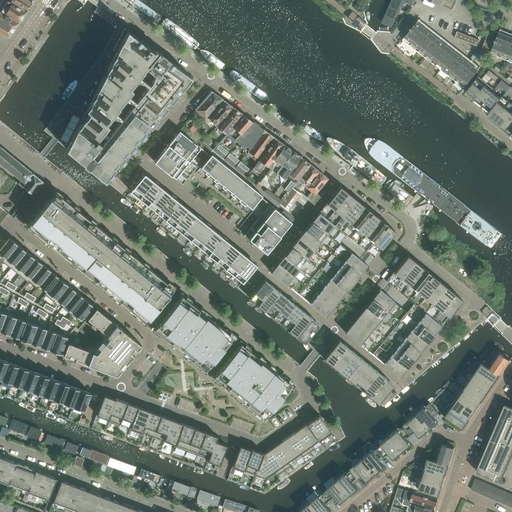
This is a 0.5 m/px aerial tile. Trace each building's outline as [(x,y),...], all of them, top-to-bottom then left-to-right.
[(9,3),(4,0),(1,0),(0,2),(0,11),(18,23),(26,11),(11,1),(9,3)] [(32,2),(27,0),(11,0),(10,1),(11,1),(26,11),(32,2)] [(403,0),(393,0),(381,26),(390,29),(403,0)] [(18,23),(0,11),(0,31),(8,37),(18,23)] [(416,22),(403,39),(410,45),(417,51),(425,57),(433,63),(440,69),(448,75),(455,81),(464,87),(471,78),(480,67),(475,63),(472,60),(469,63),(462,57),(454,51),(446,45),(439,39),(431,33),(424,28),(416,22)] [(151,50),(127,30),(81,118),(73,114),(61,139),(69,143),(66,149),(72,154),(106,182),(177,94),(182,89),(191,77),(157,52),(156,53),(151,50)] [(477,46),(479,40),(457,31),(454,37),(477,46)] [(497,37),(490,53),(499,57),(508,60),(511,61),(511,37),(508,36),(498,32),(497,37)] [(494,36),(488,33),(480,52),(487,54),(494,36)] [(231,67),(226,75),(266,104),(271,96),(231,67)] [(478,76),(465,92),(473,99),(487,83),(478,76)] [(506,91),(509,87),(510,87),(502,80),(498,85),(506,92),(507,91),(506,91)] [(487,83),(473,99),(481,105),(493,91),(494,89),(487,83)] [(222,99),(211,91),(195,110),(205,118),(222,99)] [(493,91),(481,105),(489,111),(489,112),(497,102),(498,103),(501,98),(493,91)] [(218,125),(234,108),(223,100),(223,101),(207,119),(216,127),(217,127),(218,125)] [(489,111),(486,115),(494,121),(505,108),(498,103),(497,102),(489,112),(489,111)] [(302,119),(280,103),(274,110),(297,127),(302,119)] [(217,127),(225,134),(225,133),(226,134),(243,116),(241,114),(242,114),(234,108),(218,125),(217,127)] [(511,114),(505,108),(494,121),(502,127),(511,115),(511,114)] [(235,140),(251,121),(243,115),(243,116),(226,134),(225,136),(226,136),(233,143),(235,140)] [(511,115),(502,127),(510,134),(511,131),(511,115)] [(252,122),(251,121),(235,140),(248,151),(263,130),(262,129),(252,122)] [(183,126),(181,128),(191,136),(193,134),(183,126)] [(181,128),(179,130),(189,138),(191,136),(181,128)] [(197,129),(190,138),(195,142),(198,139),(202,134),(200,132),(197,130),(197,129)] [(195,155),(201,149),(189,138),(179,130),(173,137),(195,155)] [(273,137),(263,130),(248,151),(257,158),(273,137)] [(388,176),(329,133),(320,144),(380,188),(388,176)] [(190,162),(195,155),(173,137),(168,144),(190,162)] [(263,174),(264,175),(267,171),(270,167),(268,166),(283,145),(275,138),(253,168),(259,172),(263,174)] [(183,171),(190,162),(168,144),(161,153),(183,171)] [(300,157),(283,145),(268,166),(270,167),(267,171),(264,175),(263,174),(258,182),(265,187),(263,191),(273,200),(280,204),(284,198),(286,196),(277,189),(300,157)] [(42,182),(0,147),(0,163),(20,180),(17,183),(22,187),(23,187),(32,194),(42,182)] [(176,179),(183,171),(161,153),(154,161),(176,179)] [(211,154),(200,167),(206,172),(205,173),(206,175),(218,160),(211,154)] [(300,157),(277,189),(286,196),(288,193),(292,187),(297,181),(296,181),(309,164),(300,157)] [(218,160),(206,175),(208,176),(209,174),(214,178),(213,180),(215,182),(227,167),(218,160)] [(310,164),(293,186),(296,189),(301,183),(311,191),(306,197),(310,200),(327,178),(310,164)] [(227,167),(215,182),(216,183),(218,181),(223,185),(221,187),(223,188),(235,173),(227,167)] [(144,173),(130,191),(139,198),(153,181),(144,173)] [(235,173),(223,188),(225,190),(226,188),(231,192),(230,194),(231,195),(244,180),(235,173)] [(244,180),(231,195),(233,197),(235,195),(239,199),(238,201),(241,203),(253,188),(244,180)] [(153,181),(139,198),(147,205),(162,188),(153,181)] [(265,187),(258,182),(255,185),(263,191),(265,187)] [(326,203),(334,210),(348,193),(340,186),(326,203)] [(300,193),(292,187),(288,193),(296,199),(300,193)] [(170,194),(162,188),(147,205),(156,212),(170,194)] [(253,188),(241,203),(244,206),(246,204),(251,208),(262,195),(253,188)] [(159,359),(170,368),(177,374),(198,391),(200,392),(204,395),(256,438),(275,428),(305,391),(299,383),(308,372),(307,371),(300,366),(110,211),(83,189),(80,213),(81,214),(75,222),(66,215),(33,256),(144,347),(159,358),(159,359)] [(296,199),(288,193),(286,196),(284,198),(292,205),(296,199)] [(348,193),(334,210),(342,216),(356,199),(348,193)] [(170,194),(156,212),(165,219),(179,201),(170,194)] [(292,205),(284,198),(280,204),(288,210),(292,205)] [(356,199),(342,216),(350,222),(363,205),(360,202),(357,200),(356,199)] [(187,209),(179,201),(165,219),(165,220),(165,221),(172,226),(172,225),(173,226),(187,209)] [(269,204),(263,211),(286,229),(294,219),(283,211),(281,213),(269,204)] [(363,205),(350,222),(357,229),(371,212),(367,208),(363,205)] [(187,209),(173,226),(182,233),(196,216),(187,209)] [(263,211),(258,218),(280,236),(286,229),(263,211)] [(325,231),(331,223),(319,212),(312,221),(325,231)] [(371,212),(357,229),(365,235),(379,218),(371,212)] [(205,222),(196,216),(182,233),(190,240),(205,222)] [(258,218),(251,226),(273,244),(280,236),(258,218)] [(379,218),(365,235),(373,242),(387,225),(379,218)] [(318,240),(325,231),(312,221),(305,229),(318,240)] [(213,229),(205,222),(190,240),(199,247),(213,229)] [(387,225),(373,242),(378,246),(377,246),(379,248),(380,247),(381,248),(395,231),(387,225)] [(251,226),(244,235),(266,253),(273,244),(251,226)] [(213,229),(199,247),(207,254),(222,236),(213,229)] [(311,248),(318,240),(305,229),(298,238),(311,248)] [(0,259),(2,262),(17,243),(8,236),(5,240),(0,246),(0,259)] [(222,236),(207,254),(216,261),(230,243),(222,236)] [(304,257),(311,248),(298,238),(291,246),(304,257)] [(11,268),(25,250),(17,243),(2,262),(11,268)] [(230,243),(216,261),(225,268),(239,250),(230,243)] [(297,265),(304,257),(291,246),(284,255),(297,265)] [(368,251),(372,255),(374,256),(373,257),(374,257),(379,251),(372,246),(368,251)] [(19,276),(34,257),(25,250),(11,268),(19,276)] [(239,250),(225,268),(226,269),(225,269),(232,275),(232,274),(233,275),(248,257),(239,250)] [(290,274),(297,265),(284,255),(277,263),(290,274)] [(360,274),(367,266),(354,255),(347,264),(360,274)] [(407,255),(393,272),(394,273),(394,274),(396,275),(396,274),(401,278),(415,261),(407,255)] [(28,281),(42,264),(34,257),(19,276),(27,282),(28,281)] [(248,257),(233,275),(242,282),(256,265),(252,261),(248,257)] [(423,267),(415,261),(401,278),(409,285),(423,267)] [(277,263),(270,272),(283,282),(290,274),(277,263)] [(36,288),(39,285),(51,271),(42,264),(28,281),(36,288)] [(353,283),(360,274),(347,264),(340,272),(353,283)] [(423,267),(409,285),(417,291),(431,274),(423,267)] [(47,291),(58,277),(51,271),(39,285),(46,291),(47,291)] [(353,283),(340,272),(333,281),(346,291),(353,283)] [(431,274),(417,291),(424,297),(438,280),(431,274)] [(54,302),(56,299),(68,285),(58,277),(47,291),(44,294),(54,302)] [(264,280),(251,295),(249,298),(257,305),(272,286),(264,280)] [(438,280),(424,297),(432,304),(446,287),(438,280)] [(339,300),(346,291),(333,281),(326,289),(339,300)] [(64,306),(76,291),(68,285),(56,299),(64,306)] [(280,293),(272,286),(257,305),(265,311),(280,293)] [(446,287),(432,304),(440,310),(454,293),(446,287)] [(332,308),(339,300),(326,289),(319,298),(332,308)] [(379,289),(372,298),(385,308),(392,300),(379,289)] [(70,314),(84,298),(76,291),(64,306),(62,307),(70,314)] [(288,299),(280,293),(265,311),(273,317),(288,299)] [(454,293),(440,310),(448,316),(462,299),(454,293)] [(80,321),(93,305),(84,298),(70,314),(80,321)] [(312,306),(325,316),(332,308),(319,298),(312,306)] [(372,298),(365,306),(378,317),(385,308),(372,298)] [(296,305),(291,302),(288,299),(273,317),(280,324),(296,305)] [(303,311),(296,305),(280,324),(288,330),(303,311)] [(365,306),(358,315),(371,325),(378,317),(365,306)] [(116,375),(141,344),(96,307),(87,318),(107,334),(104,337),(100,341),(97,345),(100,348),(96,353),(68,342),(63,355),(116,375)] [(0,331),(10,335),(17,314),(7,310),(0,329),(0,331)] [(311,318),(303,311),(288,330),(296,336),(311,318)] [(19,338),(27,318),(17,314),(10,335),(19,338)] [(358,315),(351,323),(364,334),(371,325),(358,315)] [(428,315),(421,324),(434,334),(441,326),(428,315)] [(30,343),(38,322),(27,318),(19,338),(30,343)] [(319,324),(311,318),(296,336),(304,343),(319,324)] [(40,346),(47,329),(47,326),(38,323),(30,343),(40,346)] [(351,323),(344,332),(357,342),(364,334),(351,323)] [(421,324),(414,332),(427,343),(434,334),(421,324)] [(50,350),(56,332),(55,332),(47,329),(40,346),(50,350)] [(61,354),(68,335),(68,334),(56,330),(55,332),(56,332),(50,350),(61,354)] [(414,332),(407,341),(420,351),(427,343),(414,332)] [(338,340),(323,358),(331,365),(346,346),(338,340)] [(407,341),(400,349),(413,360),(420,351),(407,341)] [(346,346),(331,365),(339,371),(354,353),(346,346)] [(400,349),(393,358),(406,368),(413,360),(400,349)] [(509,359),(499,352),(489,367),(500,374),(510,360),(509,359)] [(354,353),(339,371),(347,378),(362,359),(354,353)] [(393,358),(386,366),(399,377),(406,368),(393,358)] [(362,359),(347,378),(354,384),(369,365),(362,359)] [(18,366),(8,362),(1,379),(12,383),(18,366)] [(476,371),(494,383),(500,374),(489,367),(482,362),(476,371)] [(369,365),(354,384),(362,390),(377,372),(369,365)] [(28,370),(18,366),(12,383),(21,387),(22,387),(28,370)] [(38,374),(28,370),(22,387),(21,387),(20,389),(31,393),(38,374)] [(469,380),(488,392),(494,383),(476,371),(469,380)] [(377,372),(362,390),(370,396),(385,378),(377,372)] [(49,378),(38,374),(31,393),(41,397),(49,378)] [(59,382),(49,378),(41,397),(52,401),(59,382)] [(385,378),(370,396),(378,403),(393,384),(385,378)] [(488,392),(469,380),(463,389),(481,401),(488,392)] [(69,386),(59,382),(52,401),(62,405),(63,403),(63,402),(69,386)] [(79,389),(69,386),(63,402),(63,403),(72,406),(73,406),(79,389)] [(463,389),(460,386),(453,395),(475,411),(481,401),(463,389)] [(90,393),(79,389),(73,406),(72,406),(71,408),(83,412),(90,393)] [(115,399),(104,394),(94,420),(98,422),(100,416),(107,419),(108,419),(116,398),(115,398),(115,399)] [(475,411),(453,395),(447,404),(469,420),(475,411)] [(127,402),(116,398),(108,419),(107,419),(107,421),(119,426),(119,424),(119,423),(127,402)] [(138,406),(127,402),(119,423),(119,424),(130,427),(130,428),(138,406)] [(438,413),(430,403),(416,414),(429,430),(438,422),(433,417),(438,413)] [(469,420),(447,404),(441,413),(463,429),(469,420)] [(149,411),(138,406),(130,428),(130,427),(129,430),(141,434),(142,432),(149,411)] [(485,462),(480,473),(499,481),(511,450),(511,410),(508,408),(490,450),(489,450),(483,461),(485,462)] [(161,415),(149,411),(142,432),(153,436),(161,415)] [(331,432),(319,414),(314,418),(306,423),(306,424),(318,441),(331,432)] [(416,414),(403,425),(411,436),(416,432),(420,437),(429,430),(416,414)] [(164,440),(172,419),(161,415),(153,436),(164,440)] [(43,430),(13,419),(9,427),(39,439),(43,430)] [(172,419),(164,440),(175,444),(183,423),(172,419)] [(194,427),(183,423),(175,444),(174,447),(186,451),(194,427)] [(318,441),(306,424),(294,432),(306,449),(309,453),(314,449),(312,445),(318,441)] [(403,425),(389,436),(402,452),(411,445),(407,439),(411,436),(403,425)] [(206,431),(195,427),(194,427),(186,451),(197,455),(206,432),(206,431)] [(216,441),(217,436),(206,432),(197,455),(208,459),(215,440),(216,441)] [(306,449),(294,432),(282,441),(294,458),(300,453),(303,457),(309,453),(306,449)] [(79,445),(47,434),(44,442),(75,454),(79,445)] [(389,436),(376,448),(385,458),(389,454),(393,459),(402,452),(389,436)] [(217,471),(227,445),(216,441),(215,440),(208,459),(207,461),(215,464),(213,469),(217,471)] [(282,441),(269,449),(281,466),(284,470),(290,466),(287,462),(294,458),(282,441)] [(441,444),(436,460),(449,464),(454,448),(441,444)] [(110,456),(81,445),(78,453),(106,464),(110,456)] [(251,450),(239,446),(232,466),(229,473),(233,475),(235,469),(243,473),(244,470),(252,449),(251,449),(251,450)] [(376,448),(363,459),(376,474),(384,467),(380,462),(385,458),(376,448)] [(263,453),(252,449),(244,470),(255,474),(263,453)] [(281,466),(269,449),(263,454),(263,453),(255,474),(265,478),(276,471),(278,474),(284,470),(281,466)] [(0,455),(0,480),(8,484),(16,463),(8,460),(8,459),(4,457),(4,458),(1,457),(1,456),(0,455)] [(136,467),(110,457),(107,465),(133,475),(136,467)] [(446,475),(449,464),(436,460),(428,458),(424,468),(446,475)] [(358,480),(362,476),(367,481),(376,474),(363,459),(353,466),(349,470),(358,480)] [(26,491),(28,491),(36,470),(31,468),(28,467),(28,466),(24,465),(24,466),(16,463),(8,484),(26,491)] [(442,486),(446,475),(424,468),(420,467),(416,478),(421,479),(442,486)] [(161,475),(140,468),(137,476),(158,484),(161,475)] [(36,470),(28,491),(30,492),(49,499),(57,479),(48,475),(48,474),(45,473),(44,474),(41,473),(42,472),(36,470)] [(349,470),(336,481),(349,496),(358,489),(354,484),(358,480),(349,470)] [(481,481),(475,478),(471,489),(476,492),(481,481)] [(196,488),(174,479),(171,488),(193,496),(196,488)] [(439,496),(442,486),(421,479),(418,490),(439,496)] [(143,511),(134,508),(134,507),(129,505),(123,503),(123,504),(100,495),(101,494),(90,490),(89,491),(61,480),(53,501),(81,511),(143,511)] [(336,481),(323,492),(331,502),(336,498),(340,504),(349,496),(336,481)] [(476,492),(482,494),(487,483),(481,481),(476,492)] [(482,494),(488,497),(492,486),(487,483),(482,494)] [(488,497),(494,499),(498,488),(492,486),(488,497)] [(403,489),(398,487),(395,496),(395,497),(400,498),(403,489)] [(504,490),(498,488),(494,499),(499,502),(504,490)] [(220,497),(199,489),(196,498),(217,506),(220,497)] [(499,502),(505,504),(509,493),(504,490),(499,502)] [(327,506),(331,502),(323,492),(309,503),(317,511),(329,511),(331,511),(327,506)] [(416,504),(435,510),(438,500),(437,500),(413,492),(410,501),(409,501),(416,504)] [(249,506),(225,498),(222,508),(236,511),(257,511),(259,509),(249,506)] [(407,511),(411,511),(433,511),(435,510),(416,504),(409,501),(410,501),(404,499),(402,504),(408,506),(407,511)] [(317,511),(309,503),(298,511),(317,511)]
